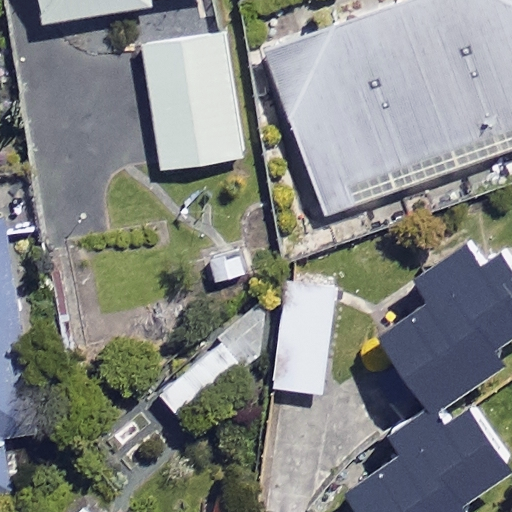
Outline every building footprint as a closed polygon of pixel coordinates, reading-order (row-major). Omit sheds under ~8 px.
[(121,0),(40,0),(42,12),(121,0)] [(511,140),(511,0),(381,0),(266,42),(327,209),(511,140)] [(242,150),(225,24),(145,34),(162,160),(242,150)] [(511,329),(511,255),(484,218),(367,305),(431,390),(511,329)] [(0,237),(0,486),(9,485),(0,424),(28,420),(0,237)] [(335,277),(285,271),(274,380),(324,385),(335,277)] [(245,358),(224,331),(159,384),(180,410),(245,358)] [(511,448),(511,444),(463,381),(316,494),(329,511),(449,511),(467,498),(460,489),(511,448)]
